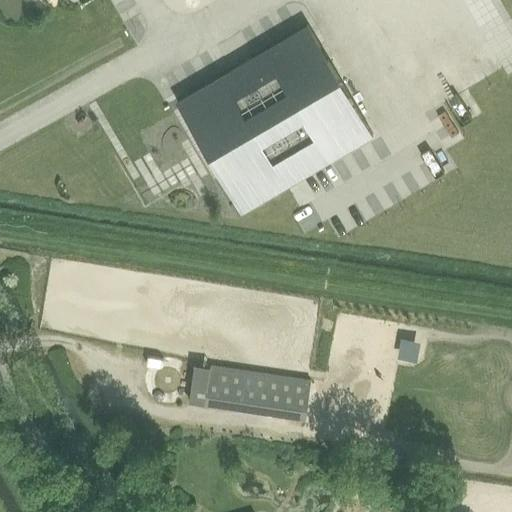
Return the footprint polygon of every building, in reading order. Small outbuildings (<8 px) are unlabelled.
[(181,101),(202,137),(245,210),(374,134),(310,25),(181,101)] [(405,162),(412,184),(436,176),(429,154),(405,162)] [(404,201),(401,214),(418,217),(421,204),(404,201)] [(206,401),(305,415),(310,380),(211,365),(206,401)] [(99,376),(85,380),(94,411),(108,407),(99,376)]
